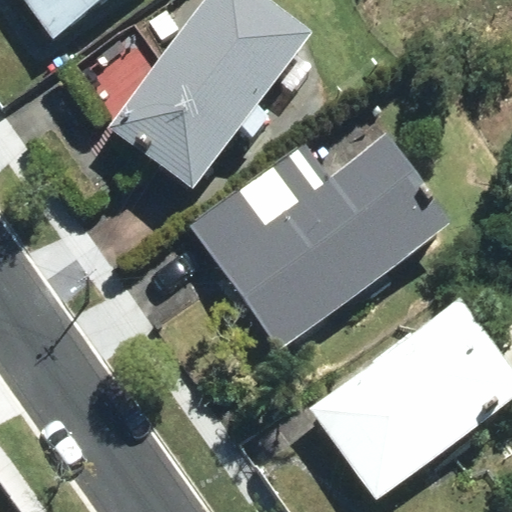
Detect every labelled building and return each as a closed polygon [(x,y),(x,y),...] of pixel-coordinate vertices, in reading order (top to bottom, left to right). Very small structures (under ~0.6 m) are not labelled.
[(125,0),(10,0),(50,54),(125,0)] [(179,202),(308,51),(246,0),(211,0),(161,66),(136,29),(71,74),(114,131),(106,140),(179,202)] [(276,359),(445,240),(383,150),(330,187),(307,153),(189,236),(276,359)] [(511,292),(502,300),(511,314),(511,339),(496,350),(511,373),(511,292)] [(382,511),(511,417),(511,389),(454,311),(304,421),(370,511),(382,511)]
